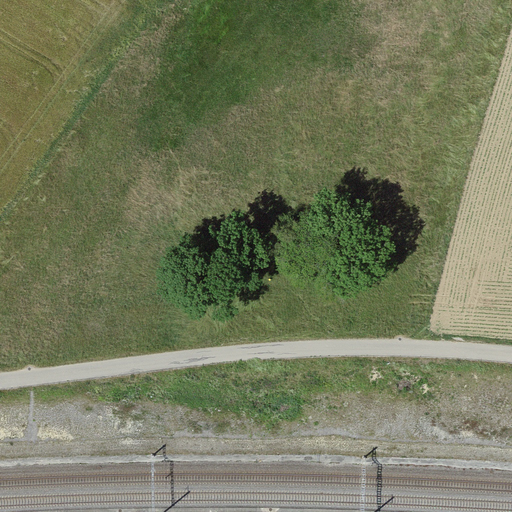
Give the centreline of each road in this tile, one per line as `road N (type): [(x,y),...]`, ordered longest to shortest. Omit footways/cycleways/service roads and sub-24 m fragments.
road 1 (unclassified): [(511,356),(429,349),(270,355),(0,385)]
road 2 (track): [(0,453),(291,446),(511,457)]
